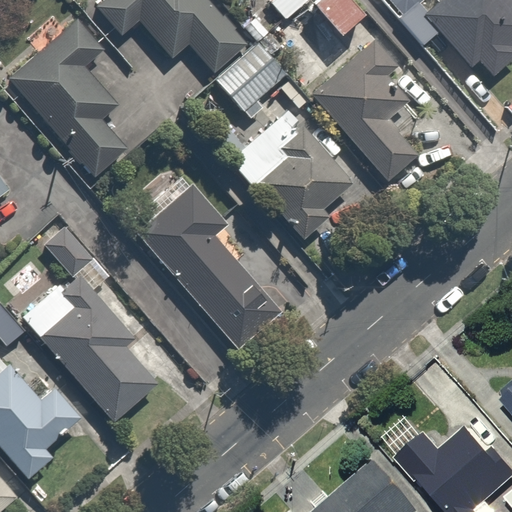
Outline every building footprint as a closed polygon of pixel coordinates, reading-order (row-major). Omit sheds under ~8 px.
[(206,0),(93,0),(89,4),(118,35),(135,20),(170,58),(188,42),(216,73),(248,45),(206,0)] [(279,0),(273,5),(287,22),(315,0),(279,0)] [(368,27),(347,0),(329,0),(321,7),(347,43),(368,27)] [(428,6),(422,0),(376,0),(402,29),(428,6)] [(511,2),(510,0),(432,0),(441,8),(428,20),(478,72),(486,64),(498,76),(511,62),(511,2)] [(75,10),(0,75),(92,181),(131,147),(108,120),(124,106),(87,63),(106,46),(75,10)] [(414,105),(409,69),(384,40),(311,100),(396,197),(433,165),(395,122),(414,105)] [(284,78),(256,49),(215,87),(243,116),(284,78)] [(366,197),(288,113),(227,170),(306,254),(366,197)] [(224,225),(188,188),(135,240),(248,353),(289,313),(213,236),(224,225)] [(61,285),(23,318),(116,426),(161,386),(131,351),(143,342),(86,276),(67,292),(61,285)] [(28,338),(2,305),(0,306),(0,338),(11,352),(28,338)] [(9,356),(0,362),(0,446),(28,483),(57,460),(49,450),(85,421),(58,386),(42,398),(9,356)] [(502,396),(499,399),(511,413),(511,380),(500,390),(502,396)] [(414,426),(380,454),(428,511),(495,511),(486,501),(509,482),(461,424),(432,448),(414,426)] [(413,511),(372,462),(311,511),(413,511)] [(0,511),(6,511),(17,503),(0,484),(0,511)] [(511,511),(511,490),(498,504),(505,511),(511,511)]
